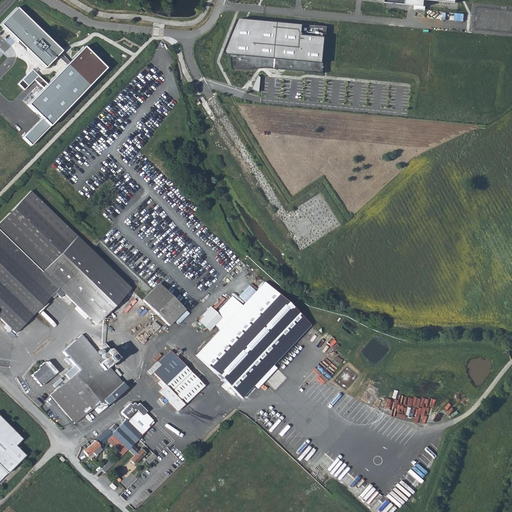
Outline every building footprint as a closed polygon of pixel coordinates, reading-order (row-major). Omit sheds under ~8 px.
[(384,0),(384,3),(414,6),(414,10),(425,11),(425,1),(457,3),(457,0),(384,0)] [(17,8),(1,24),(22,45),(46,68),(60,55),(63,51),(17,8)] [(455,12),(455,20),(468,21),(469,13),(455,12)] [(240,20),(224,53),(239,55),(232,56),(233,69),(271,67),(321,73),(325,26),(240,20)] [(44,89),(27,106),(41,120),(23,138),(31,147),(32,145),(49,128),(106,70),(84,48),(72,60),(69,63),(47,85),(44,89)] [(63,51),(60,55),(69,63),(72,60),(63,51)] [(47,85),(32,70),(19,83),(18,84),(25,91),(34,80),(44,89),(47,85)] [(0,221),(0,313),(30,282),(76,233),(30,190),(0,221)] [(30,282),(48,299),(59,288),(95,324),(132,287),(92,249),(76,233),(30,282)] [(144,277),(143,279),(143,281),(143,282),(144,284),(145,285),(146,286),(148,287),(150,286),(152,285),(153,284),(154,282),(154,280),(153,278),(152,277),(150,276),(149,276),(147,276),(145,276),(144,277)] [(0,313),(0,316),(16,332),(48,299),(30,282),(0,313)] [(143,297),(158,312),(173,298),(157,282),(143,297)] [(137,286),(136,287),(135,289),(136,291),(136,292),(137,294),(139,295),(141,295),(142,295),(144,294),(145,292),(146,291),(146,289),(146,287),(145,286),(143,285),(142,284),(140,284),(138,285),(137,286)] [(221,329),(194,357),(240,399),(308,325),(263,284),(228,321),(221,329)] [(158,312),(171,324),(185,310),(173,298),(158,312)] [(221,329),(228,321),(224,317),(217,325),(221,329)] [(50,394),(75,422),(97,402),(102,399),(123,380),(109,364),(97,350),(93,345),(82,333),(76,337),(61,350),(73,364),(69,368),(74,373),(68,378),(50,394)] [(97,350),(109,364),(117,357),(109,348),(106,351),(101,346),(97,350)] [(155,367),(168,353),(167,352),(154,366),(155,367)] [(155,367),(157,369),(151,375),(162,386),(157,392),(175,412),(202,387),(168,353),(155,367)] [(31,375),(41,385),(53,374),(57,372),(47,361),(46,362),(45,361),(44,361),(39,366),(38,370),(31,375)] [(64,373),(68,378),(74,373),(69,368),(64,373)] [(335,374),(334,385),(352,386),(353,375),(335,374)] [(97,402),(101,408),(106,403),(102,399),(97,402)] [(98,437),(103,441),(107,437),(118,448),(129,437),(133,442),(159,416),(152,410),(143,419),(137,413),(128,422),(121,415),(98,437)] [(0,416),(0,477),(25,454),(17,446),(20,443),(18,441),(21,438),(0,416)] [(83,451),(88,456),(92,451),(94,454),(102,446),(102,445),(100,444),(103,441),(98,437),(85,450),(84,450),(83,451)] [(118,448),(123,453),(127,450),(133,444),(134,443),(133,442),(129,437),(118,448)] [(127,450),(133,456),(129,460),(134,464),(145,453),(141,448),(139,451),(133,444),(127,450)] [(100,469),(106,473),(115,464),(110,459),(100,469)]
